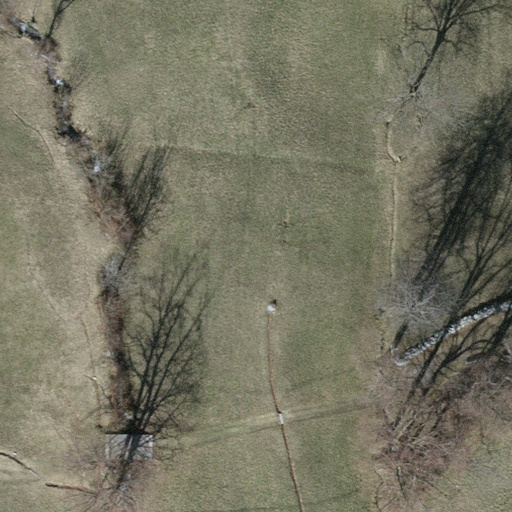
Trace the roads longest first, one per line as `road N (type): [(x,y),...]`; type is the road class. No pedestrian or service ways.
road 1 (motorway): [(0,387),(511,466)]
road 2 (motorway): [(511,298),(258,266),(0,221)]
